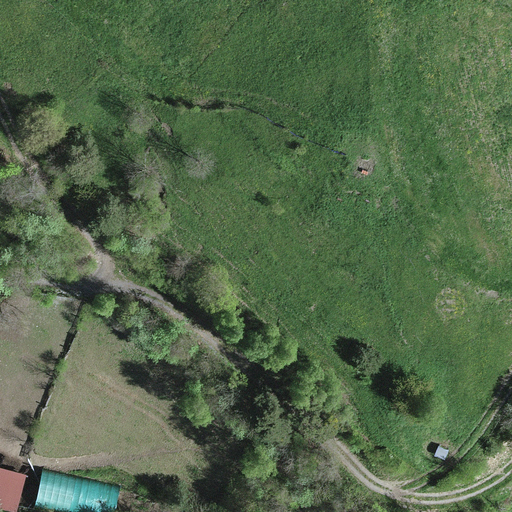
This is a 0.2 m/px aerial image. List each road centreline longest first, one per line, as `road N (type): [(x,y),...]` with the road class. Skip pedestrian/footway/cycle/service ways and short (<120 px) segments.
road 1 (track): [(511,466),(457,495),(391,492),(175,308),(102,279)]
road 2 (track): [(102,279),(96,242),(32,169),(0,105)]
road 3 (track): [(511,380),(476,435),(437,470),(391,492)]
